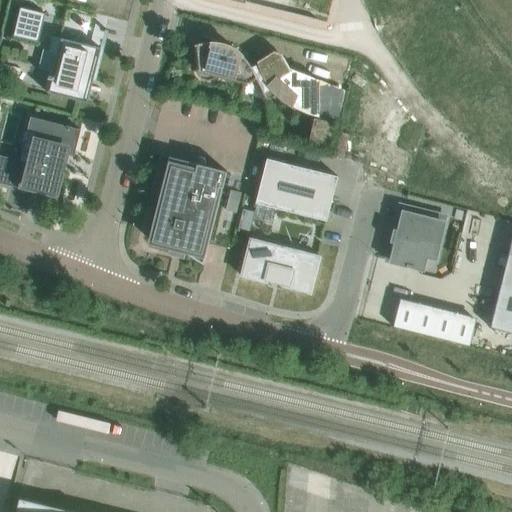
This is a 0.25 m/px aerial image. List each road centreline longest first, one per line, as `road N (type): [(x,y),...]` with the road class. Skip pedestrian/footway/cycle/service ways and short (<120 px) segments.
road 1 (residential): [(93,277),(163,0)]
road 2 (unclassified): [(253,511),(214,479),(0,424)]
road 3 (residential): [(329,350),(93,277)]
road 4 (residential): [(329,350),(374,186)]
